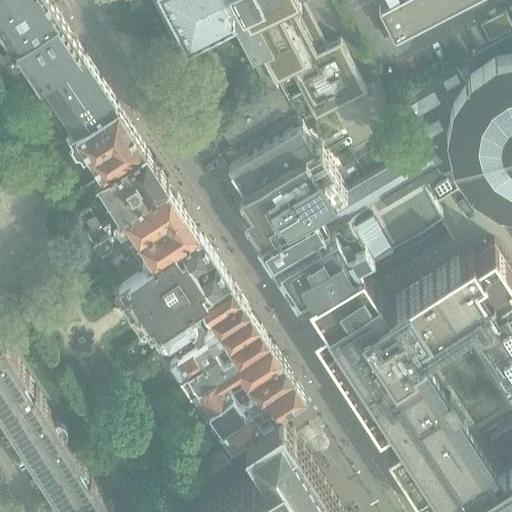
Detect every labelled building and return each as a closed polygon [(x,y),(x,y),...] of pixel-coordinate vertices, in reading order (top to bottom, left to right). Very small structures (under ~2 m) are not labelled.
[(18,47),(17,45),(61,14),(51,0),(4,0),(0,3),(0,50),(2,54),(1,55),(6,62),(19,53),(16,48),(18,47)] [(270,46),(251,10),(248,12),(242,0),(154,0),(179,46),(188,48),(204,39),(209,41),(224,33),(225,28),(235,24),(266,84),(267,83),(270,90),(281,85),(277,78),(278,78),(276,75),(262,49),(270,46)] [(316,50),(289,0),(242,0),(248,12),(251,10),(270,46),(262,49),(276,75),(278,78),(277,78),(281,85),(270,90),(259,95),(216,121),(231,147),(275,121),(295,109),(302,120),(314,114),(315,115),(359,91),(361,95),(364,94),(363,90),(366,88),(340,37),(316,50)] [(387,0),(379,4),(395,35),(463,0),(387,0)] [(511,22),(505,10),(505,8),(480,21),(489,38),(511,25),(511,22)] [(102,173),(144,144),(61,14),(17,45),(18,47),(24,55),(16,60),(51,113),(58,108),(74,132),(64,139),(79,161),(90,154),(102,173)] [(511,27),(495,38),(470,52),(456,60),(399,97),(413,121),(415,120),(426,137),(423,139),(347,184),(259,237),(261,240),(265,246),(269,253),(271,256),(346,211),(370,252),(442,209),(424,180),(427,179),(436,193),(458,180),(455,173),(460,170),(470,185),(497,202),(511,205),(511,27)] [(244,187),(314,145),(302,120),(227,164),(228,165),(229,164),(244,187)] [(347,184),(321,141),(314,145),(244,187),(242,188),(240,190),(240,193),(241,195),(250,208),(248,210),(247,210),(245,212),(245,215),(246,217),(259,237),(347,184)] [(106,195),(156,162),(144,144),(102,173),(95,177),(106,195)] [(104,222),(168,181),(156,162),(106,195),(113,206),(101,215),(105,221),(104,222)] [(124,243),(183,204),(168,181),(104,222),(111,233),(92,245),(100,258),(124,243)] [(232,278),(217,256),(211,248),(183,204),(124,243),(133,257),(110,272),(147,322),(151,331),(157,327),(232,278)] [(362,258),(370,252),(346,211),(271,256),(296,296),(308,289),(311,293),(318,288),(332,278),(333,279),(337,276),(337,275),(340,273),(341,274),(346,271),(345,270),(360,261),(360,262),(363,260),(362,259),(362,258)] [(511,511),(511,274),(509,271),(511,268),(511,265),(494,238),(476,249),(472,242),(387,297),(376,279),(368,267),(362,258),(362,259),(363,260),(360,262),(360,261),(345,270),(346,271),(341,274),(340,273),(337,275),(337,276),(333,279),(332,278),(318,288),(311,293),(316,300),(324,312),(327,318),(314,326),(379,426),(394,416),(393,419),(392,423),(393,426),(396,428),(399,429),(403,429),(388,439),(435,511),(464,511),(473,506),(477,511),(511,511)] [(168,342),(241,294),(232,278),(157,327),(151,331),(161,347),(168,342)] [(177,356),(251,309),(241,294),(168,342),(177,356)] [(180,377),(261,324),(251,309),(177,356),(170,361),(180,377)] [(192,390),(270,338),(261,324),(180,377),(190,392),(192,390)] [(60,424),(4,337),(0,339),(0,411),(23,448),(60,424)] [(209,405),(282,357),(270,338),(192,390),(203,408),(208,404),(208,405),(209,405)] [(219,424),(294,375),(282,357),(209,405),(222,423),(219,424)] [(243,434),(282,409),(306,394),(294,375),(219,424),(230,442),(243,434)] [(115,420),(105,405),(92,413),(102,429),(115,420)] [(346,511),(295,430),(282,409),(243,434),(264,465),(252,473),(254,477),(196,511),(346,511)] [(112,511),(115,510),(60,424),(23,448),(64,511),(112,511)] [(160,507),(230,460),(222,448),(222,447),(140,501),(140,502),(142,505),(142,506),(144,505),(142,503),(152,496),(160,507)]
